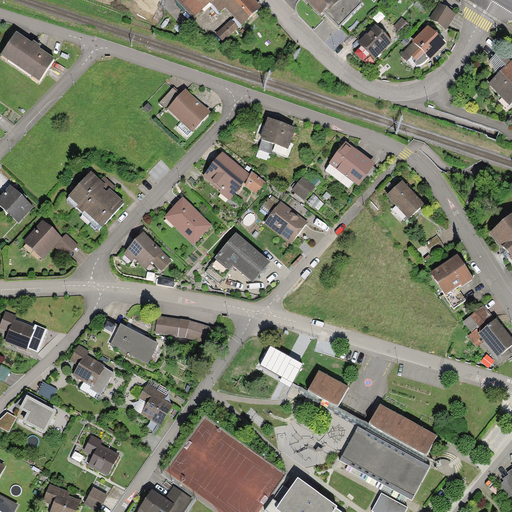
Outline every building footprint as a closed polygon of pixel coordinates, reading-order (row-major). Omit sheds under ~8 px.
[(178,0),(195,18),(211,4),(214,0),(178,0)] [(262,6),(256,0),(214,0),(211,4),(221,14),(226,9),(241,26),(262,6)] [(338,0),(305,0),(321,15),(324,12),(328,8),(330,11),(340,1),(338,0)] [(338,0),(340,1),(330,11),(328,8),(324,12),(340,28),(364,4),(360,0),(338,0)] [(457,15),(440,4),(430,19),(447,30),(457,15)] [(402,17),(394,26),(403,35),(412,26),(402,17)] [(239,28),(232,20),(217,33),(224,41),(239,28)] [(394,43),(377,26),(371,31),(359,44),(362,47),(356,53),(364,62),(369,56),(374,61),(394,43)] [(413,57),(415,60),(417,66),(421,65),(426,61),(429,59),(430,60),(447,44),(437,34),(429,26),(402,53),(409,61),(413,57)] [(17,33),(2,56),(40,82),(55,60),(35,45),(17,33)] [(511,62),(511,64),(500,52),(489,63),(500,74),(489,84),(509,104),(511,101),(511,62)] [(186,89),(167,108),(192,133),(211,113),(186,89)] [(277,122),(268,118),(260,140),(262,141),(258,151),(275,157),(276,153),(289,158),(294,145),(291,144),(297,129),(277,122)] [(347,142),(330,164),(359,187),(376,165),(355,148),(347,142)] [(251,174),(223,152),(202,178),(230,200),(251,174)] [(66,201),(99,231),(125,202),(113,192),(117,187),(105,177),(102,181),(92,172),(66,201)] [(267,183),(252,172),(245,186),(257,195),(267,183)] [(315,187),(303,178),(293,191),(305,200),(315,187)] [(404,181),(387,196),(408,220),(425,205),(409,187),(404,181)] [(24,198),(11,187),(0,199),(0,207),(18,224),(34,207),(24,198)] [(292,244),(308,223),(296,213),(272,195),(262,209),(272,216),(266,224),(292,244)] [(193,246),(212,227),(202,218),(184,199),(165,217),(193,246)] [(511,216),(491,234),(507,253),(511,259),(511,216)] [(42,220),(23,243),(43,260),(54,246),(62,238),(53,230),(42,220)] [(152,241),(143,233),(123,254),(133,264),(136,260),(146,270),(153,263),(162,271),(171,262),(161,252),(162,251),(152,241)] [(79,246),(65,234),(62,238),(54,246),(68,258),(79,246)] [(271,263),(235,235),(215,261),(229,272),(233,267),(239,271),(254,283),(271,263)] [(425,244),(432,255),(445,248),(438,236),(425,244)] [(475,280),(458,256),(450,262),(431,275),(454,308),(465,301),(457,289),(461,286),(463,288),(475,280)] [(485,306),(464,323),(472,333),(477,329),(480,333),(496,320),(485,306)] [(18,317),(6,312),(0,326),(0,328),(9,332),(4,343),(26,352),(27,348),(39,353),(48,330),(35,325),(34,327),(16,321),(18,317)] [(191,321),(158,317),(156,335),(186,338),(191,321)] [(498,358),(511,346),(511,339),(496,320),(480,333),(477,329),(472,333),(468,336),(477,348),(483,343),(496,359),(498,358)] [(215,326),(191,321),(186,338),(211,344),(215,326)] [(144,337),(122,325),(112,345),(148,364),(158,344),(144,337)] [(89,352),(79,346),(70,360),(79,365),(72,375),(92,387),(91,388),(101,394),(114,374),(104,368),(105,366),(87,355),(89,352)] [(338,407),(348,388),(318,372),(308,392),(338,407)] [(167,395),(148,384),(139,400),(148,406),(142,415),(161,427),(173,407),(163,401),(167,395)] [(46,402),(28,393),(14,407),(27,413),(25,417),(22,422),(45,434),(57,412),(44,406),(46,402)] [(380,406),(369,425),(426,457),(437,438),(380,406)] [(17,418),(8,413),(0,421),(0,427),(10,433),(17,418)] [(412,499),(429,467),(358,428),(340,460),(412,499)] [(103,441),(92,436),(84,452),(94,457),(89,466),(109,477),(120,456),(101,446),(103,441)] [(511,469),(507,473),(509,475),(503,479),(504,481),(499,485),(511,503),(511,469)] [(339,511),(336,509),(337,507),(298,479),(290,491),(284,486),(266,511),(268,511),(339,511)] [(70,492),(50,484),(43,502),(53,506),(50,511),(78,511),(82,502),(68,496),(70,492)] [(98,511),(108,495),(94,488),(85,505),(98,511)] [(152,491),(138,511),(183,511),(192,500),(173,488),(165,499),(152,491)] [(382,494),(372,511),(406,511),(408,508),(382,494)] [(14,511),(18,505),(0,495),(0,510),(3,511),(14,511)]
